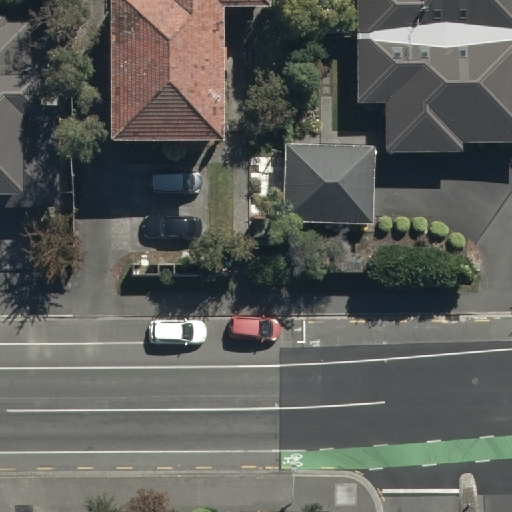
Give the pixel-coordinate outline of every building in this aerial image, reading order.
[(271,0),(110,0),(112,157),(224,156),(224,103),(231,102),(230,68),(225,68),(225,25),(272,25),(271,0)] [(511,0),(357,0),(357,119),(386,119),(386,169),(465,170),(466,157),(511,157),(511,0)] [(47,21),(0,20),(0,195),(48,195),(47,21)] [(373,140),(282,139),(281,217),(372,218),(373,140)] [(33,224),(0,223),(0,258),(33,259),(33,224)]
